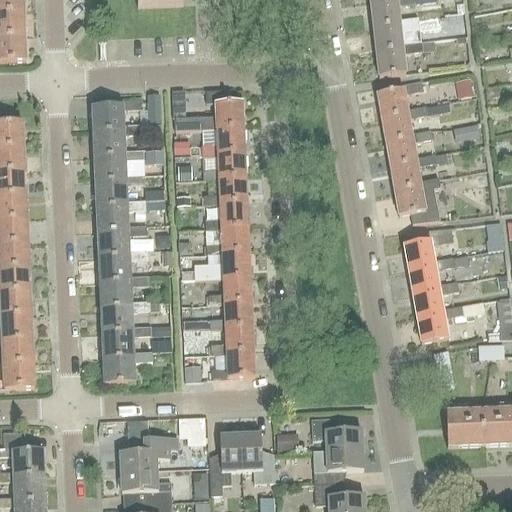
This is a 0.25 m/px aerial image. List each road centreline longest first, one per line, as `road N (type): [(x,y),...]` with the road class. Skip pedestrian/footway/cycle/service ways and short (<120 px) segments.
road 1 (residential): [(70,410),(281,403),(272,73)]
road 2 (residential): [(406,489),(330,71)]
road 3 (residential): [(70,410),(57,80)]
road 4 (residential): [(57,80),(272,73)]
